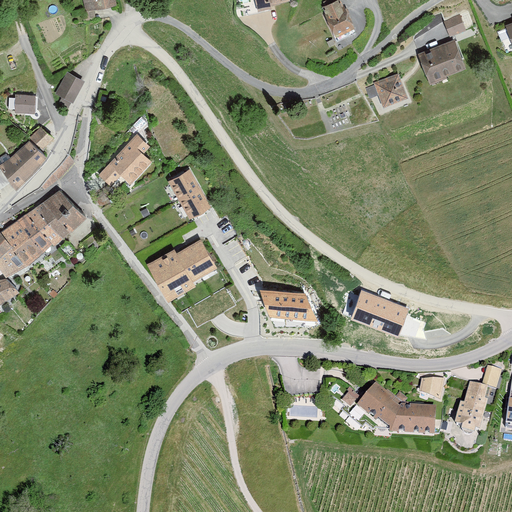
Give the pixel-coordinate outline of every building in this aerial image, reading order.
[(116,0),(81,0),(84,11),(117,5),(116,0)] [(338,0),(335,0),(321,7),(335,36),(352,28),(338,0)] [(457,14),(442,20),(448,35),(462,30),(457,14)] [(454,41),(419,54),(429,80),(463,67),(454,41)] [(82,82),(68,74),(57,93),(64,97),(71,101),(72,102),(82,82)] [(405,97),(396,74),(374,83),(383,106),(405,97)] [(33,95),(14,94),(13,112),(32,113),(33,95)] [(71,101),(64,97),(60,104),(67,108),(71,101)] [(41,128),(32,138),(43,148),(52,139),(41,128)] [(138,137),(102,175),(111,184),(121,173),(131,183),(150,162),(142,155),(149,147),(138,137)] [(31,142),(13,160),(2,167),(16,188),(31,173),(45,156),(31,142)] [(209,207),(188,169),(170,179),(191,217),(209,207)] [(59,192),(42,205),(67,231),(86,218),(59,192)] [(42,205),(29,215),(51,243),(67,231),(42,205)] [(29,215),(18,223),(40,252),(51,243),(29,215)] [(18,223),(1,235),(5,239),(11,247),(16,255),(24,265),(40,252),(18,223)] [(0,232),(0,254),(11,247),(5,239),(1,235),(0,232)] [(174,254),(151,267),(168,300),(193,286),(190,282),(215,267),(201,243),(176,258),(174,254)] [(11,247),(0,254),(0,268),(5,276),(24,265),(16,255),(11,247)] [(0,303),(18,292),(7,280),(1,281),(0,281),(0,303)] [(305,296),(262,292),(271,316),(314,320),(305,296)] [(407,309),(363,293),(353,319),(397,336),(407,309)] [(502,369),(488,365),(482,385),(496,389),(502,369)] [(443,378),(420,380),(418,392),(439,402),(443,378)] [(491,388),(468,382),(456,425),(479,432),(491,388)] [(402,406),(373,383),(355,406),(391,434),(435,436),(436,407),(402,406)] [(347,393),(342,400),(351,407),(356,401),(347,393)]
